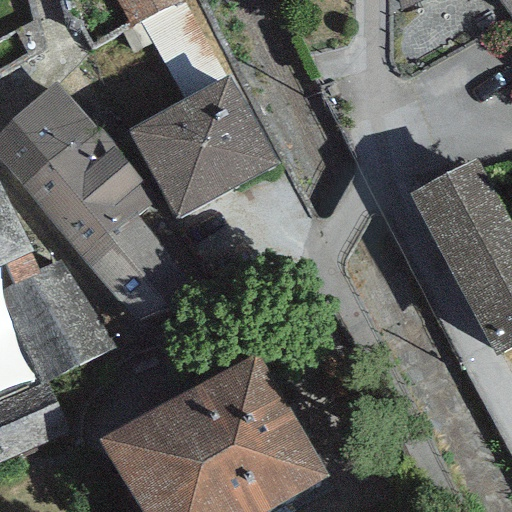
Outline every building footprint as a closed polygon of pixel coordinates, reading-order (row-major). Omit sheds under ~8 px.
[(114,0),(130,29),(144,22),(186,0),(185,0),(114,0)] [(185,0),(186,0),(144,22),(181,98),(232,73),(195,0),(185,0)] [(425,0),(498,0),(511,19),(511,0),(397,0),(399,9),(425,0)] [(179,100),(228,191),(279,165),(232,73),(181,98),(179,100)] [(1,79),(0,77),(0,102),(11,95),(1,79)] [(53,82),(0,134),(0,159),(22,185),(69,142),(75,148),(96,129),(53,82)] [(228,191),(179,100),(127,129),(177,220),(228,191)] [(142,182),(96,129),(75,148),(69,142),(22,185),(84,263),(137,219),(152,206),(138,184),(142,182)] [(511,225),(475,158),(408,195),(495,356),(511,346),(511,225)] [(0,185),(0,267),(31,253),(0,185)] [(197,295),(137,219),(84,263),(134,321),(197,295)] [(116,350),(61,260),(0,291),(0,300),(36,376),(39,384),(46,382),(116,350)] [(255,352),(101,441),(141,511),(265,511),(327,477),(255,352)] [(36,376),(0,390),(0,463),(68,435),(46,382),(39,384),(36,376)]
